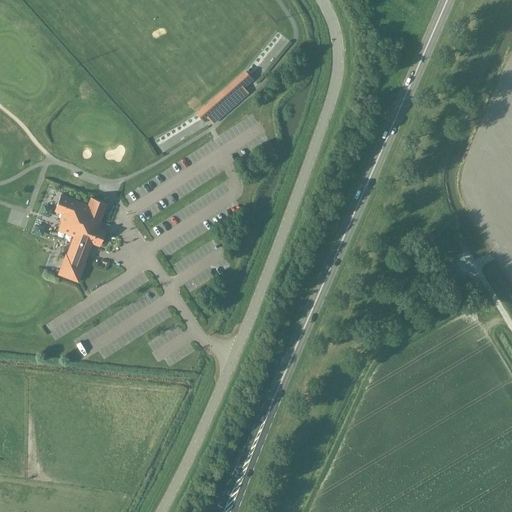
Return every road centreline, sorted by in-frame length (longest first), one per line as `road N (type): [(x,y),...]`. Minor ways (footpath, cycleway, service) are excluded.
road 1 (primary): [(225,511),(447,0)]
road 2 (tertiary): [(163,511),(331,98),(336,39),(320,0)]
